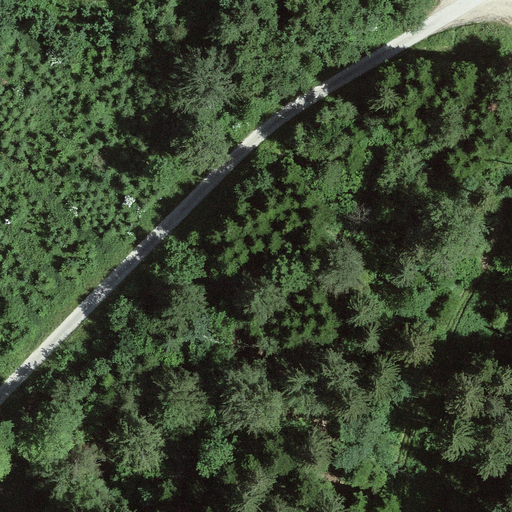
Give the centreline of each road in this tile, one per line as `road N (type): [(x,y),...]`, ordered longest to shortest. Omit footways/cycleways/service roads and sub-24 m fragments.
road 1 (unclassified): [(0,394),(277,120),(475,0)]
road 2 (track): [(400,511),(429,390),(511,201)]
